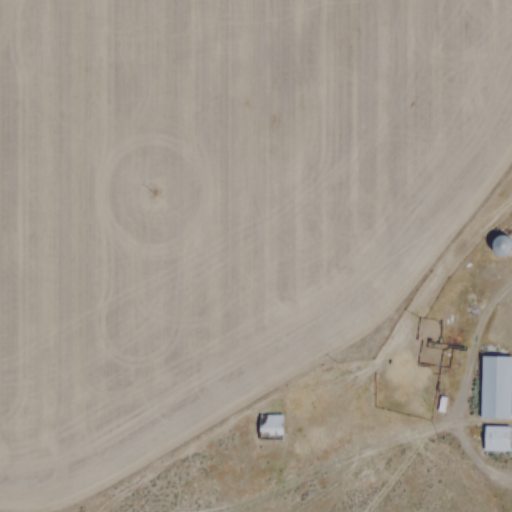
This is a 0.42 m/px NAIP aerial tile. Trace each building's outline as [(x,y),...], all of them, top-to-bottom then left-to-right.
[(510,246),(511,242),(510,238),(509,234),(505,231),(501,229),(497,229),(493,230),(489,232),(487,235),(486,239),(485,243),(487,247),(489,250),(492,253),(496,254),(500,254),(504,253),(507,250),(510,246)] [(479,354),(510,355),(508,417),(477,416),(479,354)] [(437,394),(434,409),(441,411),(445,396),(437,394)] [(255,412),(280,412),(281,437),(255,438),(255,412)] [(481,424),(507,423),(508,449),(481,450),(481,424)]
